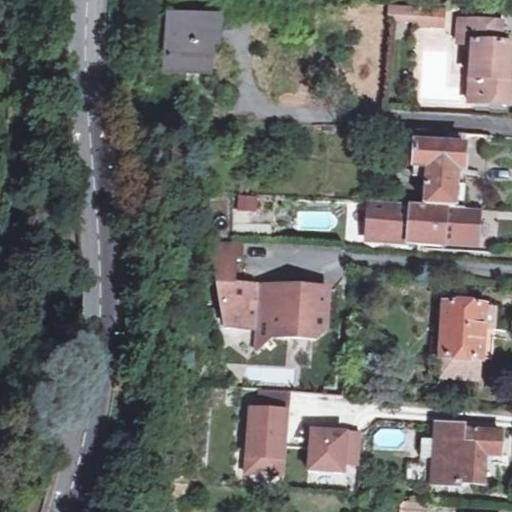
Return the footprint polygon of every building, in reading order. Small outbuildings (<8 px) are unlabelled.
[(416,19),(433,21),(435,6),(417,5),(416,19)] [(433,21),(441,21),(442,7),(435,6),(433,21)] [(212,70),(215,37),(220,37),(221,13),(174,10),(170,67),(212,70)] [(463,12),(462,20),(498,22),(499,14),(463,12)] [(498,22),(462,20),(460,20),(459,41),(471,41),(469,101),(489,102),(490,109),(490,111),(508,112),(511,49),(511,43),(500,44),(501,23),(498,22)] [(425,205),(443,206),(456,207),(458,175),(467,176),(470,133),(387,127),(386,137),(417,140),(415,176),(427,178),(425,205)] [(236,211),(258,214),(260,198),(238,195),(236,211)] [(425,205),(367,201),(366,218),(373,218),(371,241),(440,245),(440,240),(474,243),(477,208),(456,207),(443,206),(425,205)] [(214,241),(230,328),(260,330),(262,286),(238,285),(239,260),(244,260),(245,243),(214,241)] [(332,291),(262,286),(260,330),(258,350),(263,350),(276,338),(319,340),(330,331),(332,291)] [(484,306),(444,304),(443,305),(441,337),(439,375),(450,376),(450,377),(477,378),(479,360),(480,360),(480,359),(491,359),(495,308),(484,308),(484,306)] [(429,374),(439,375),(441,337),(431,337),(429,374)] [(290,394),(262,392),(260,412),(251,411),(247,474),(284,477),(290,394)] [(464,427),(437,425),(436,441),(435,459),(434,484),(461,486),(462,484),(498,485),(501,433),(466,431),(464,427)] [(362,435),(314,432),(311,472),(345,474),(346,464),(360,465),(362,435)] [(436,441),(422,441),(421,458),(435,459),(436,441)] [(420,511),(421,502),(404,501),(399,500),(397,511),(420,511)]
